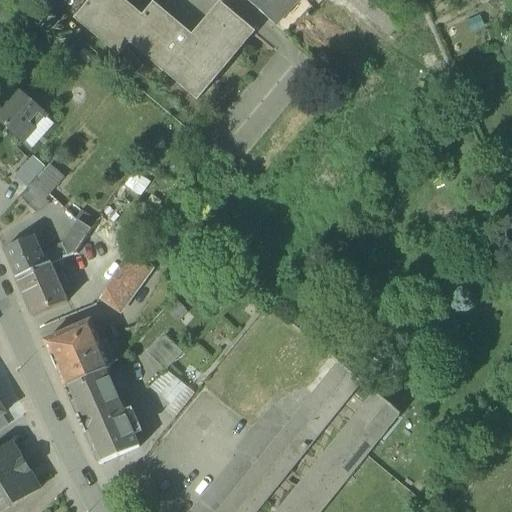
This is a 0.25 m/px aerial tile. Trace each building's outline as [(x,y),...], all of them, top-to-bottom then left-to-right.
[(129,44),(197,101),(253,34),(219,6),(191,38),(153,6),(142,19),(119,0),(92,0),(75,21),(118,57),(129,44)] [(250,0),(248,2),(274,26),(297,0),(250,0)] [(346,0),(366,17),(381,0),(346,0)] [(413,11),(399,0),(381,0),(366,17),(389,38),(413,11)] [(0,111),(0,124),(22,143),(23,142),(19,138),(30,125),(35,129),(45,118),(45,117),(18,92),(0,111)] [(35,129),(23,142),(32,150),(53,125),(45,118),(35,129)] [(23,142),(35,129),(30,125),(19,138),(23,142)] [(15,178),(27,188),(43,170),(32,160),(15,178)] [(49,167),(43,173),(50,179),(56,173),(49,167)] [(21,198),(31,215),(42,209),(48,205),(45,200),(64,179),(56,173),(50,179),(43,173),(29,188),(31,192),(21,198)] [(50,265),(75,254),(91,231),(77,222),(63,245),(62,245),(63,247),(42,256),(46,266),(50,265)] [(3,251),(16,280),(46,266),(42,256),(34,238),(3,251)] [(102,296),(121,310),(149,271),(130,258),(102,296)] [(50,265),(46,266),(16,280),(32,317),(66,303),(61,291),(66,289),(60,274),(54,276),(50,265)] [(175,300),(165,311),(177,322),(186,311),(175,300)] [(44,343),(65,390),(105,373),(110,368),(115,363),(111,353),(104,355),(92,328),(90,323),(44,343)] [(102,323),(92,328),(104,355),(111,353),(105,340),(109,338),(102,323)] [(146,355),(164,372),(166,371),(182,354),(164,336),(146,355)] [(320,511),(398,417),(399,417),(400,415),(337,364),(336,366),(337,366),(218,511),(320,511)] [(149,388),(159,397),(174,378),(166,371),(164,372),(149,388)] [(120,405),(105,373),(65,390),(81,428),(126,408),(124,403),(120,405)] [(159,397),(170,405),(185,387),(174,378),(159,397)] [(219,509),(307,391),(292,380),(204,498),(219,509)] [(194,394),(185,387),(170,405),(164,412),(173,419),(194,394)] [(128,412),(126,408),(81,428),(98,466),(139,448),(134,438),(124,414),(128,412)] [(132,411),(128,412),(124,414),(134,438),(142,434),(132,411)] [(4,416),(0,418),(0,431),(10,425),(4,416)] [(0,511),(3,511),(39,491),(28,473),(30,473),(23,462),(22,462),(11,445),(0,452),(0,511)]
